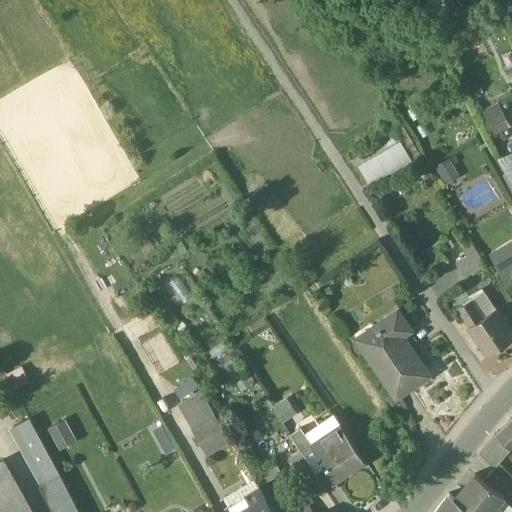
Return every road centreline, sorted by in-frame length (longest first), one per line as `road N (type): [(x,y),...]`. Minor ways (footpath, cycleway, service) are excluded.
road 1 (track): [(501,411),(227,0)]
road 2 (residential): [(511,400),(417,511)]
